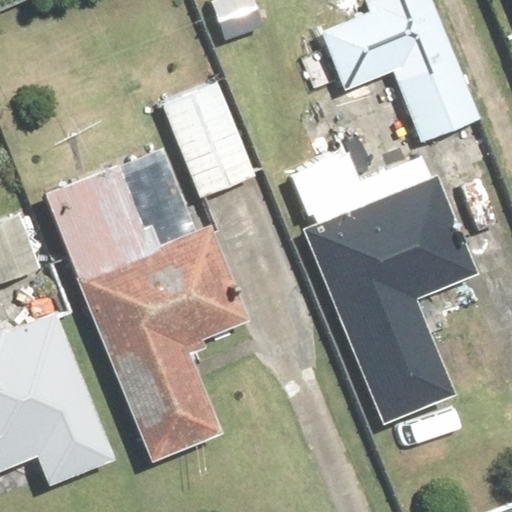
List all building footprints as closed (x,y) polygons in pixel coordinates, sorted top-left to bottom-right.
[(255,0),(207,0),(220,35),(262,19),(255,0)] [(394,81),(418,140),(476,118),(432,0),(367,0),(371,7),(319,26),(340,84),(389,66),(394,81)] [(214,74),(160,95),(199,194),(252,173),(214,74)] [(418,140),(394,81),(331,104),(348,150),(291,171),(310,221),(302,224),(374,417),(454,387),(419,292),(459,278),(455,268),(472,261),(439,171),(431,174),(418,140)] [(159,142),(43,194),(150,457),(217,430),(184,349),(251,320),(209,220),(193,227),(159,142)] [(17,210),(0,217),(0,278),(38,263),(17,210)] [(50,303),(0,323),(0,459),(31,447),(46,486),(112,459),(50,303)]
